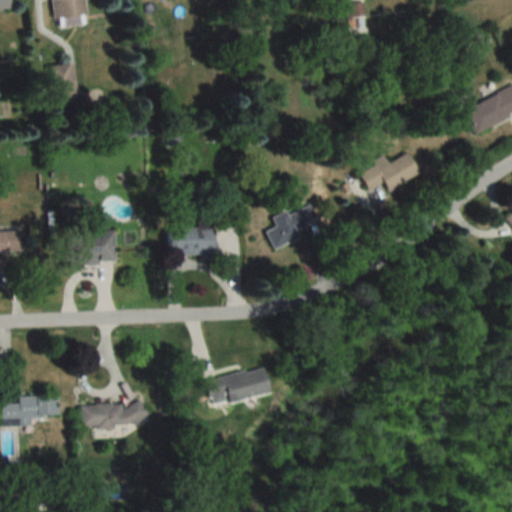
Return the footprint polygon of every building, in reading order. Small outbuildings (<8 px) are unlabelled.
[(48,0),(50,18),(83,16),(82,0),(48,0)] [(346,27),(354,27),(353,17),(361,17),(361,3),(345,4),(346,27)] [(45,67),(49,103),(74,100),(70,64),(45,67)] [(470,132),(511,112),(511,84),(459,108),(470,132)] [(415,174),(404,152),(384,163),(380,155),(353,169),(364,190),(378,182),(383,191),(415,174)] [(294,237),(291,230),(313,221),(306,203),(268,218),(272,226),(261,231),(268,248),(294,237)] [(511,207),(499,218),(511,234),(511,207)] [(208,226),(162,230),(165,257),(195,254),(196,261),(211,259),(208,226)] [(0,251),(19,252),(19,230),(0,230),(0,251)] [(111,231),(65,231),(65,264),(111,264),(111,231)] [(261,393),(256,366),(195,379),(200,405),(261,393)] [(53,395),(14,396),(15,403),(0,403),(0,422),(27,422),(27,418),(53,417),(53,395)] [(76,405),(77,426),(140,423),(139,402),(76,405)]
